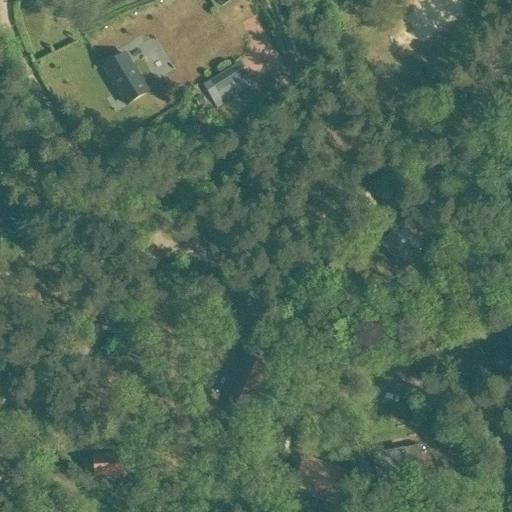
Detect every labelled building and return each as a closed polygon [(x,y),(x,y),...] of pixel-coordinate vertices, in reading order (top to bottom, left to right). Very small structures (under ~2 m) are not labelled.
[(149,94),(126,57),(105,70),(128,108),(149,94)] [(207,84),(220,105),(259,81),(246,60),(207,84)] [(402,270),(433,243),(411,217),(387,238),(385,235),(377,242),(402,270)] [(242,349),(222,395),(231,398),(229,403),(230,410),(239,414),(244,409),(246,405),(251,407),(267,368),(252,362),(255,354),(242,349)] [(278,426),(290,417),(280,408),(270,418),(278,426)] [(409,473),(405,452),(404,450),(372,456),(377,480),(409,473)] [(92,458),(94,482),(124,480),(123,457),(92,458)] [(301,459),(291,487),(339,504),(349,476),(301,459)] [(135,511),(127,503),(117,511),(135,511)]
